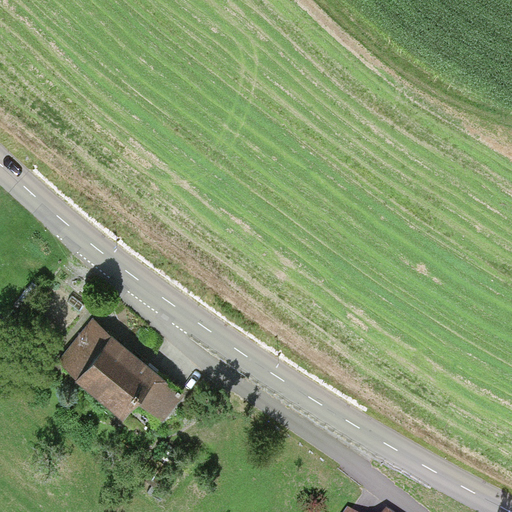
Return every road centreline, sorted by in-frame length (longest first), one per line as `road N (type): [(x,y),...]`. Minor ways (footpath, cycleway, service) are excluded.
road 1 (tertiary): [(508,511),(300,397),(151,291)]
road 2 (unclassified): [(408,511),(171,335),(151,291)]
road 3 (track): [(511,121),(429,95),(320,0)]
road 4 (tertiary): [(151,291),(0,163)]
